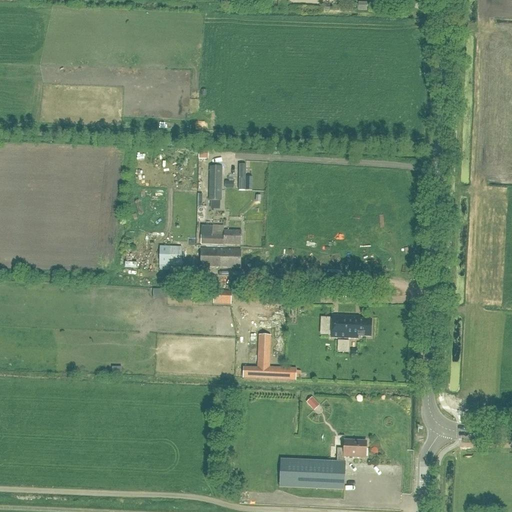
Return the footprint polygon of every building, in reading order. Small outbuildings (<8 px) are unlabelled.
[(288,2),(285,2),(285,0),(274,0),(275,1),(278,2),(278,8),(288,9),(288,2)] [(238,174),(248,173),(248,163),(238,163),(238,174)] [(210,167),(209,201),(221,202),(222,168),(210,167)] [(201,237),(201,245),(241,246),(241,231),(224,231),(224,235),(212,235),(213,227),(201,227),(201,237)] [(181,266),(182,248),(160,248),(159,266),(181,266)] [(241,251),(201,249),(200,268),(218,268),(218,267),(220,267),(220,268),(240,269),(241,251)] [(230,305),(231,301),(231,292),(214,292),(213,305),(230,305)] [(359,321),(359,317),(332,316),(331,339),(337,339),(357,340),(358,337),(371,337),(371,321),(359,321)] [(259,336),(257,380),(295,381),(296,370),(290,369),(290,372),(267,371),(268,347),(270,348),(270,337),(259,336)] [(312,398),(306,403),(314,411),(319,406),(312,398)] [(344,490),(345,464),(343,464),(344,458),(365,459),(366,443),(344,442),(344,450),(337,449),(337,463),(281,461),(279,487),(344,490)]
